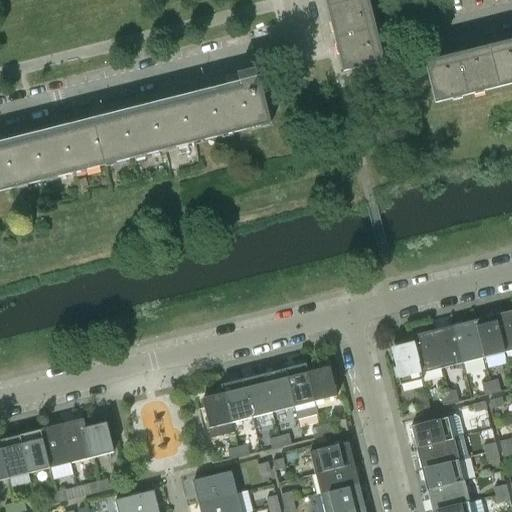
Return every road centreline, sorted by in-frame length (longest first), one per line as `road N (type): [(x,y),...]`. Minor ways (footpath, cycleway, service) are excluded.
road 1 (residential): [(0,402),(351,314)]
road 2 (residential): [(296,0),(306,39),(0,118)]
road 3 (residential): [(402,511),(351,314)]
road 4 (residential): [(351,314),(511,274)]
